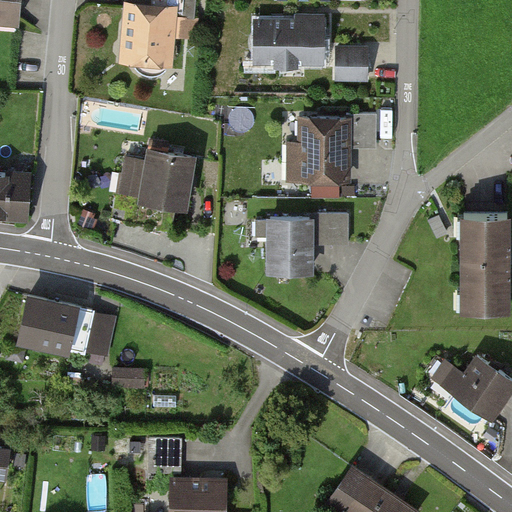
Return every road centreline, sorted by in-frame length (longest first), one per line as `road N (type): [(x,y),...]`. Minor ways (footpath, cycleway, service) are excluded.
road 1 (tertiary): [(52,257),(195,304),(316,369)]
road 2 (residential): [(52,257),(69,0)]
road 3 (tertiary): [(316,369),(511,504)]
road 4 (residential): [(406,208),(409,0)]
road 5 (residential): [(316,369),(406,208)]
road 6 (unclassified): [(406,208),(511,114)]
